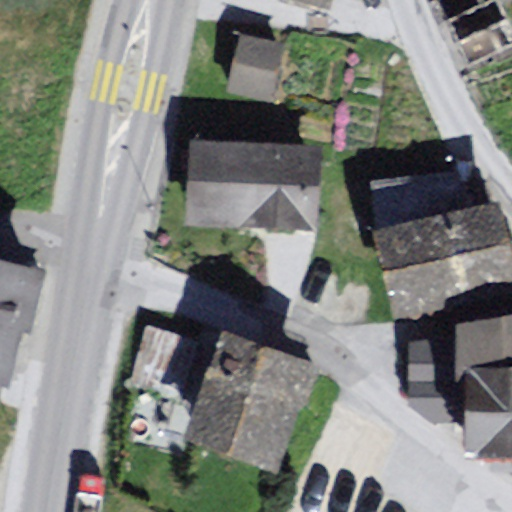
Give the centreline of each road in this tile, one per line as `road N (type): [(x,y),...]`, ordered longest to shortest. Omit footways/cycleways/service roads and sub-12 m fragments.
road 1 (residential): [(87,257),(225,303),(340,364),(438,467),(511,501)]
road 2 (secondary): [(147,0),(87,257)]
road 3 (secondary): [(87,257),(43,511)]
road 4 (residential): [(405,0),(449,106),(511,196)]
